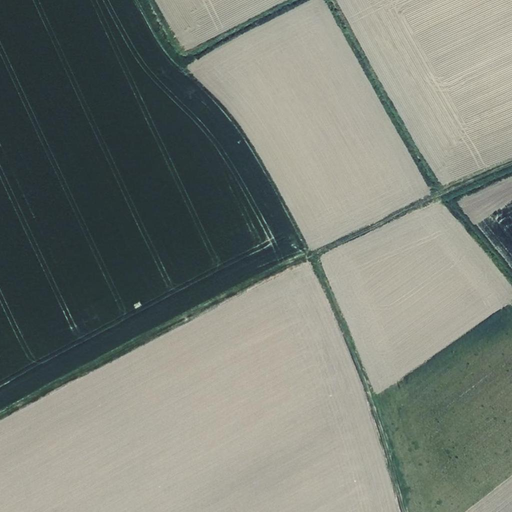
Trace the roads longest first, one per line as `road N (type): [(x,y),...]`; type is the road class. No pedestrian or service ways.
road 1 (track): [(406,511),(373,401),(313,256),(511,164)]
road 2 (track): [(0,417),(313,256)]
